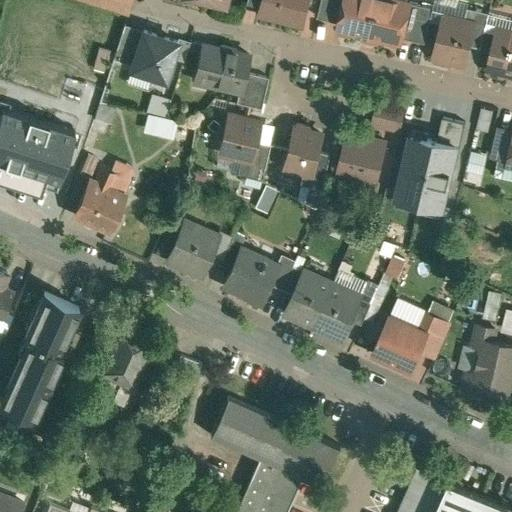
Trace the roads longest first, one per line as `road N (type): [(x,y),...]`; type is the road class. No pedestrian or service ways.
road 1 (residential): [(0,221),(511,454)]
road 2 (residential): [(354,61),(342,109),(278,93),(289,46)]
road 3 (residential): [(511,101),(354,61)]
road 4 (residential): [(289,46),(145,6),(147,0)]
